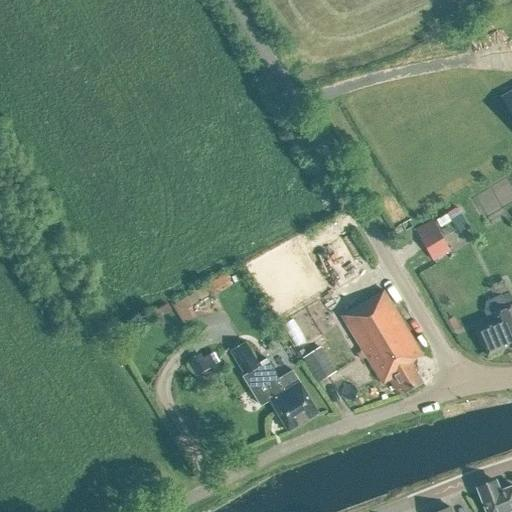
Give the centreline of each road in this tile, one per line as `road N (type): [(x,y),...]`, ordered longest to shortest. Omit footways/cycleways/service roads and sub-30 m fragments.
road 1 (unclassified): [(462,387),(234,0)]
road 2 (unclassified): [(169,511),(299,441),(462,387)]
road 3 (unclassified): [(387,511),(511,465)]
